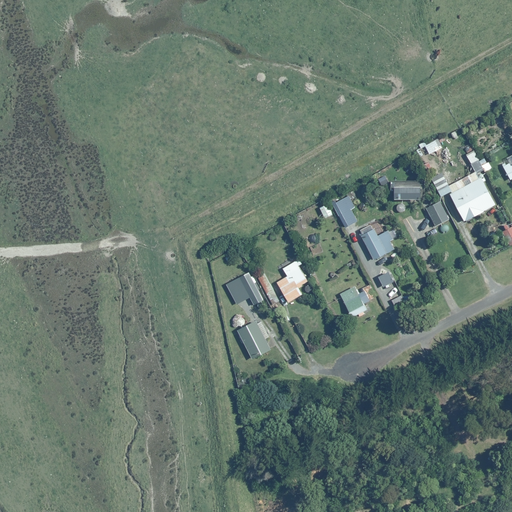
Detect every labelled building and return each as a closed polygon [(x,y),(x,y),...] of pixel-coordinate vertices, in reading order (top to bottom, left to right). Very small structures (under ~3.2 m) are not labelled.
[(424,144),(429,154),(443,147),(439,138),(424,144)] [(485,157),(480,160),(474,149),(465,154),(473,171),(482,166),(484,171),(493,166),(490,160),(487,162),(485,157)] [(511,162),(510,159),(502,164),(510,178),(511,176),(511,162)] [(449,185),(452,191),(450,192),(465,220),(496,203),(482,175),(479,176),(476,170),(449,185)] [(423,179),(414,179),(390,179),(390,195),(394,195),(394,198),(421,198),(421,197),(423,197),(423,189),(423,179)] [(358,220),(352,209),(356,207),(350,196),(333,204),(345,227),(358,220)] [(440,201),(427,208),(435,225),(449,217),(440,201)] [(328,203),(319,208),(325,221),(335,216),(328,203)] [(360,230),(362,234),(361,235),(373,260),(396,248),(386,228),(376,233),(374,228),(373,229),(371,224),(360,230)] [(511,243),(511,225),(502,231),(509,245),(511,243)] [(299,286),(309,280),(300,265),(303,264),(299,258),(283,268),(287,275),(277,282),(289,302),(303,293),(299,286)] [(389,270),(378,275),(383,286),(394,281),(389,270)] [(253,304),(263,300),(248,271),(225,282),(236,304),(250,297),(253,304)] [(355,286),(340,293),(351,318),(367,311),(363,303),(376,296),(370,283),(362,287),(364,290),(359,293),(355,286)] [(270,346),(266,338),(270,336),(261,321),(257,323),(256,321),(238,331),(251,357),(270,346)]
